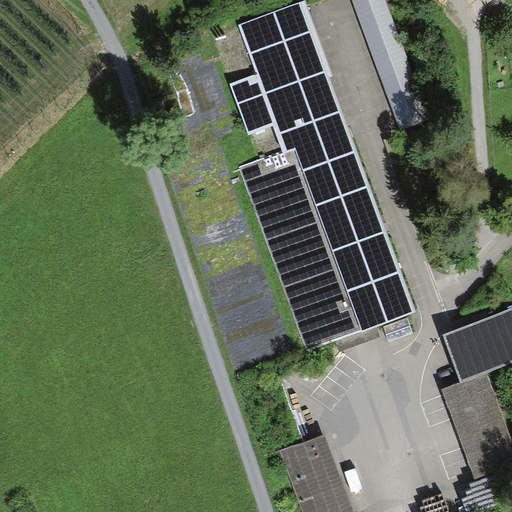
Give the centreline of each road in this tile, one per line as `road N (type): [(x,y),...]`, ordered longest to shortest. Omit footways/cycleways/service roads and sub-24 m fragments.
road 1 (track): [(87,0),(126,81),(266,511)]
road 2 (unknown): [(441,303),(317,0)]
